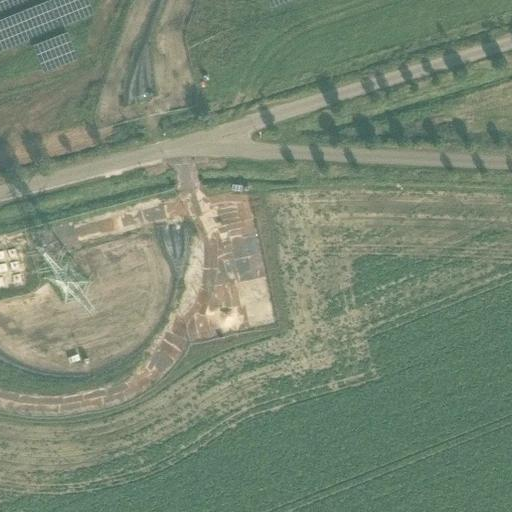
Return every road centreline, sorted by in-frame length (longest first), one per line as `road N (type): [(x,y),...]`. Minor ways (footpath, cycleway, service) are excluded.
road 1 (unclassified): [(179,147),(511,44)]
road 2 (unclassified): [(511,164),(179,147)]
road 3 (unclassified): [(0,193),(179,147)]
